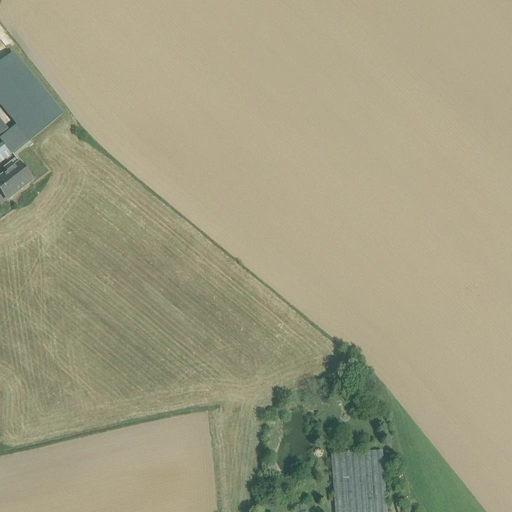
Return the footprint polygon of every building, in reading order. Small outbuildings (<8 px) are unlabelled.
[(60,118),(12,57),(0,66),(0,109),(19,133),(27,144),(60,118)] [(19,133),(2,145),(7,151),(11,156),(27,144),(19,133)] [(0,164),(11,156),(7,151),(1,155),(0,155),(0,164)] [(32,181),(16,160),(3,170),(7,174),(0,179),(0,193),(3,192),(9,199),(32,181)] [(3,192),(0,193),(0,194),(6,201),(9,199),(3,192)] [(386,511),(382,452),(331,456),(334,511),(386,511)]
